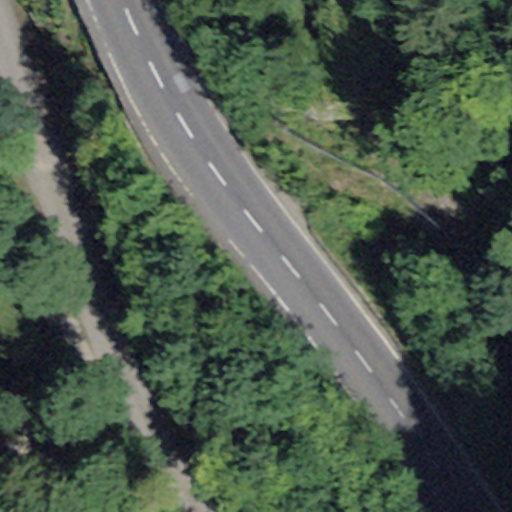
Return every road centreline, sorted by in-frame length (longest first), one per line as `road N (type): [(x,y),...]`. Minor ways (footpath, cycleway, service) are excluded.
road 1 (secondary): [(461,511),(369,367),(197,143),(123,0)]
road 2 (unclassified): [(0,67),(109,324),(202,511)]
